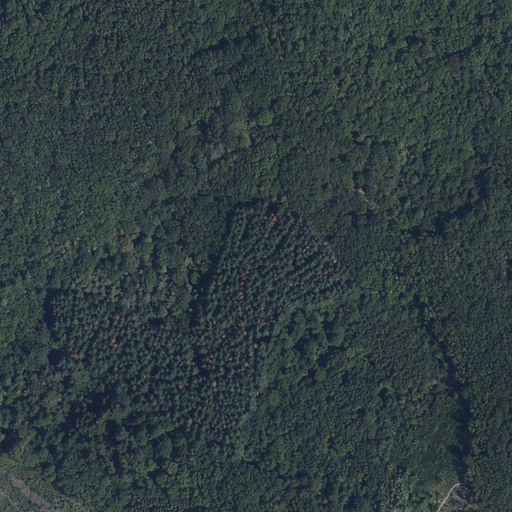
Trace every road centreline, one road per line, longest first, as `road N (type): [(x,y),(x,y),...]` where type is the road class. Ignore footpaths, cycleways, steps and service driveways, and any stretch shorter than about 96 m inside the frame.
road 1 (track): [(157,197),(297,129),(511,152)]
road 2 (track): [(157,197),(120,216),(76,260),(0,264)]
road 3 (track): [(511,6),(463,31),(430,28),(391,0)]
road 4 (track): [(328,127),(326,0)]
road 5 (track): [(59,261),(48,285),(48,328),(0,356)]
